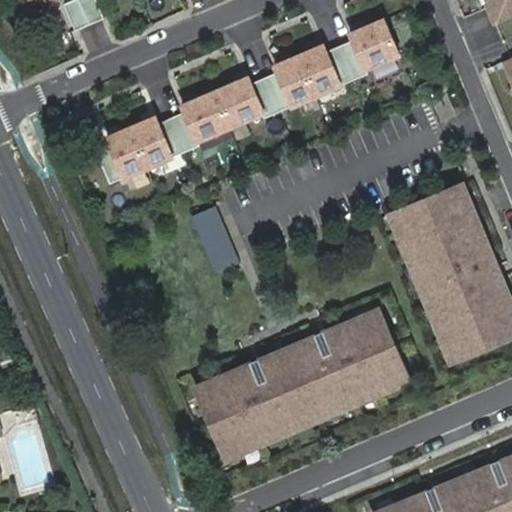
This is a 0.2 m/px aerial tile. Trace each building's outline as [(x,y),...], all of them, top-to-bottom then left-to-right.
[(77,0),(60,0),(74,29),(88,23),(77,0)] [(94,0),(77,0),(88,23),(102,17),(94,0)] [(511,15),(511,0),(494,0),(496,5),(490,8),(496,23),(511,15)] [(400,56),(385,20),(351,35),(354,41),(340,47),(355,80),(369,74),(367,70),(400,56)] [(355,80),(340,47),(327,52),(324,46),(300,57),(317,96),(355,80)] [(317,96),(300,57),(276,67),(279,73),(265,79),(280,113),(317,96)] [(216,92),(231,128),(263,114),(265,119),(280,113),(265,79),(252,84),(249,78),(216,92)] [(186,113),(172,118),(187,152),(201,146),(199,141),(231,128),(216,92),(183,107),(186,113)] [(144,123),(132,128),(149,168),(187,152),(172,118),(159,124),(156,118),(144,123)] [(111,184),(149,168),(132,128),(108,139),(111,145),(97,151),(111,184)] [(463,180),(451,185),(452,186),(459,204),(471,199),(463,180)] [(459,204),(452,186),(400,208),(414,242),(406,246),(424,290),(432,286),(447,321),(439,324),(446,341),(454,337),(461,356),(511,334),(511,331),(506,316),(511,313),(511,297),(498,263),(492,265),(487,252),(492,250),(471,199),(459,204)] [(190,213),(208,254),(226,246),(232,262),(237,260),(213,203),(190,213)] [(399,206),(391,210),(406,246),(414,242),(400,208),(399,206)] [(208,254),(214,270),(232,262),(226,246),(208,254)] [(424,290),(439,324),(447,321),(432,286),(424,290)] [(318,331),(322,341),(311,345),(307,336),(275,350),(279,359),(268,364),(264,354),(198,383),(205,400),(216,396),(223,414),(213,419),(229,455),(247,447),(243,439),(281,422),(285,431),(303,423),(299,415),(337,398),(341,407),(359,399),(355,391),(393,375),(397,383),(414,376),(397,334),(387,338),(381,325),(391,321),(384,303),(318,331)] [(397,334),(391,321),(381,325),(387,338),(397,334)] [(454,337),(446,341),(454,361),(462,357),(461,356),(454,337)] [(355,391),(359,399),(397,383),(393,375),(355,391)] [(216,396),(205,400),(213,419),(223,414),(216,396)] [(299,415),(303,423),(341,407),(337,398),(299,415)] [(243,439),(247,447),(285,431),(281,422),(243,439)] [(439,493),(436,485),(371,511),(511,511),(511,453),(488,464),(491,471),(481,475),(477,468),(447,481),(450,488),(439,493)]
